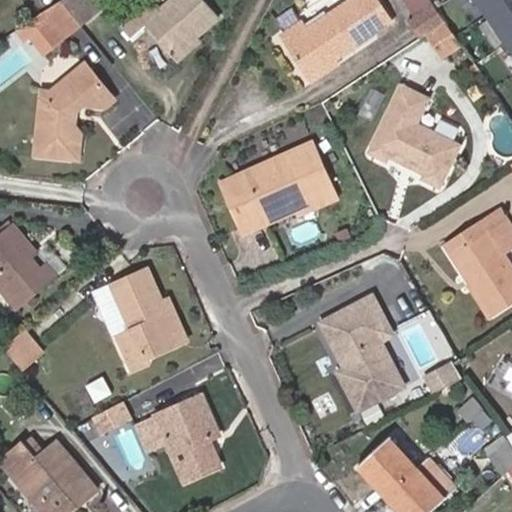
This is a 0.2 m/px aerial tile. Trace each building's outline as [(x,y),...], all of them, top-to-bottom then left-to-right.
[(59,0),(55,0),(46,6),(35,13),(51,33),(72,16),(59,0)] [(167,0),(144,20),(171,53),(195,33),(217,15),(205,0),(167,0)] [(315,69),(332,58),(391,18),(378,0),(346,0),(304,27),(298,19),(280,31),(306,74),(315,69)] [(511,0),(480,0),(511,45),(511,0)] [(444,19),(433,2),(408,19),(419,35),(425,31),(444,19)] [(51,33),(35,13),(28,17),(45,38),(51,33)] [(425,31),(441,53),(459,41),(444,19),(425,31)] [(195,33),(171,53),(175,58),(199,38),(195,33)] [(335,62),(332,58),(315,69),(306,74),(309,78),(335,62)] [(41,87),(35,152),(72,155),(81,148),(82,131),(76,123),(75,111),(88,101),(104,102),(114,94),(86,62),(72,73),(71,81),(62,89),(41,87)] [(385,154),(421,170),(419,175),(438,184),(459,141),(415,119),(427,96),(399,82),(367,149),(383,157),(385,154)] [(296,196),(331,181),(312,141),(224,181),(245,229),(300,206),(296,196)] [(337,194),(331,181),(296,196),(300,206),(303,211),(337,194)] [(448,246),(454,243),(486,224),(483,219),(502,207),(499,203),(443,238),(448,246)] [(486,224),(454,243),(472,272),(467,276),(488,309),(511,293),(511,265),(504,253),(511,247),(511,223),(502,207),(483,219),(486,224)] [(20,240),(25,236),(13,221),(0,232),(0,283),(20,308),(59,276),(47,263),(42,267),(33,255),(20,240)] [(38,251),(25,236),(20,240),(33,255),(38,251)] [(472,272),(454,243),(448,246),(467,276),(472,272)] [(147,356),(182,340),(169,312),(169,311),(163,313),(158,301),(163,299),(162,297),(149,266),(112,281),(132,327),(117,333),(132,368),(149,361),(147,356)] [(0,311),(4,316),(16,306),(0,286),(0,311)] [(169,312),(182,340),(189,337),(169,294),(162,297),(163,299),(158,301),(163,313),(169,311),(169,312)] [(324,321),(344,362),(349,360),(351,365),(347,367),(341,371),(358,407),(402,384),(380,341),(377,335),(391,328),(374,296),(324,321)] [(394,335),(391,328),(377,335),(380,341),(394,335)] [(51,354),(29,329),(8,347),(29,372),(51,354)] [(456,359),(427,372),(435,389),(463,376),(456,359)] [(469,419),(485,406),(476,393),(460,409),(469,419)] [(204,440),(208,439),(209,439),(219,434),(215,425),(203,395),(156,414),(185,482),(220,467),(211,445),(206,447),(204,440)] [(125,397),(94,416),(104,432),(135,414),(125,397)] [(385,496),(420,465),(392,434),(358,465),(385,496)] [(32,436),(27,440),(41,459),(47,453),(32,436)] [(3,460),(31,494),(37,489),(56,511),(61,511),(81,496),(85,501),(99,489),(60,442),(47,453),(41,459),(27,440),(3,460)] [(511,444),(509,440),(489,456),(504,474),(511,466),(511,444)] [(432,511),(461,487),(431,454),(420,465),(385,496),(400,511),(432,511)] [(56,511),(37,489),(31,494),(47,511),(72,511),(85,501),(81,496),(61,511),(56,511)]
